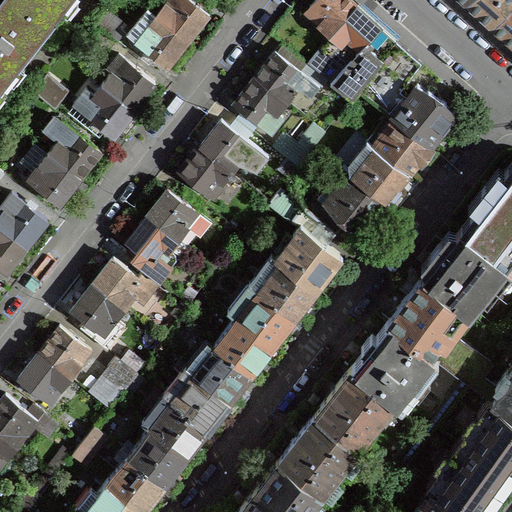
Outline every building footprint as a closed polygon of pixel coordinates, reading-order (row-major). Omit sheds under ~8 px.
[(0,0),(0,78),(3,81),(66,0),(0,0)] [(165,0),(156,12),(188,38),(195,28),(209,11),(194,0),(165,0)] [(329,33),(356,3),(353,0),(313,0),(309,4),(323,16),(317,23),(329,33)] [(476,10),(492,24),(511,1),(511,0),(468,0),(467,1),(476,10)] [(511,1),(492,24),(502,32),(511,41),(511,1)] [(366,42),(381,25),(363,8),(356,3),(329,33),(339,42),(339,44),(335,48),(349,60),(344,65),(321,45),(308,61),(328,77),(352,96),(359,87),(382,57),(366,42)] [(107,8),(96,21),(118,38),(128,25),(107,8)] [(188,38),(156,12),(135,38),(167,64),(176,53),(188,38)] [(397,39),(382,57),(359,87),(395,115),(430,142),(439,132),(455,111),(445,104),(447,102),(434,92),(429,88),(427,89),(417,82),(407,95),(398,88),(420,60),(397,39)] [(321,85),(328,77),(308,61),(307,60),(301,68),(294,63),(295,61),(291,58),(289,59),(275,48),(260,67),(255,75),(287,100),(296,88),(289,83),(292,79),(310,94),(319,83),(321,85)] [(141,98),(155,80),(119,51),(107,66),(111,70),(102,81),(134,107),(141,98)] [(67,89),(46,72),(36,85),(57,101),(67,89)] [(236,115),(253,129),(259,121),(260,120),(272,129),(283,115),(278,111),(287,100),(255,75),(242,90),(234,101),(242,107),(236,115)] [(93,92),(86,86),(74,102),(113,133),(120,124),(134,107),(102,81),(93,92)] [(57,138),(48,150),(80,175),(86,168),(101,149),(57,114),(45,128),(57,138)] [(242,158),(244,160),(256,144),(247,136),(253,129),(236,115),(229,123),(221,117),(208,133),(200,143),(233,169),(242,158)] [(430,142),(395,115),(373,142),(409,170),(418,158),(419,157),(421,159),(423,159),(432,147),(432,145),(429,144),(430,142)] [(277,148),(298,164),(316,142),(325,130),(319,125),(313,120),(297,140),(286,131),(275,146),(277,148)] [(409,170),(373,142),(352,170),(387,197),(388,196),(390,198),(392,198),(401,186),(401,184),(398,183),(403,177),(409,170)] [(233,169),(200,143),(184,164),(180,169),(212,195),(233,169)] [(277,148),(268,159),(289,176),(298,164),(277,148)] [(80,175),(48,150),(27,176),(59,202),(67,192),(80,175)] [(511,161),(460,226),(508,262),(511,255),(511,161)] [(387,197),(352,170),(343,163),(330,179),(329,177),(306,206),(330,225),(336,230),(345,218),(351,223),(352,221),(362,229),(370,219),(375,223),(379,219),(381,216),(376,212),(387,197)] [(154,203),(147,212),(179,237),(188,226),(200,235),(212,220),(167,185),(154,203)] [(330,225),(306,206),(281,187),(271,199),(300,222),(275,255),(279,258),(317,287),(327,274),(342,254),(321,237),(330,225)] [(0,205),(2,207),(0,210),(0,222),(26,244),(33,235),(47,217),(12,189),(0,204),(0,205)] [(144,265),(160,278),(176,257),(175,252),(170,248),(179,237),(147,212),(132,231),(126,238),(133,244),(127,252),(144,265)] [(0,265),(5,270),(12,262),(26,244),(0,222),(0,265)] [(441,238),(435,233),(424,247),(430,252),(428,255),(434,259),(429,265),(422,274),(464,307),(469,311),(482,294),(508,262),(460,226),(447,242),(442,237),(441,238)] [(142,300),(160,278),(144,265),(138,273),(113,254),(98,274),(93,280),(125,306),(134,294),(142,300)] [(279,258),(257,285),(295,315),(303,304),(317,287),(279,258)] [(436,355),(453,333),(456,329),(450,324),(464,307),(422,274),(399,303),(388,317),(436,355)] [(104,332),(125,306),(93,280),(80,296),(72,307),(104,332)] [(281,333),(295,315),(257,285),(236,313),(273,342),(281,333)] [(259,360),(273,342),(236,313),(214,340),(252,370),(259,360)] [(394,397),(402,403),(438,357),(436,355),(388,317),(375,334),(372,331),(361,345),(364,347),(360,353),(352,364),(394,397)] [(45,341),(39,349),(71,374),(91,347),(60,322),(45,341)] [(489,395),(511,411),(511,370),(507,367),(496,383),(483,374),(492,361),(453,333),(436,355),(438,357),(489,395)] [(237,389),(252,370),(214,340),(192,368),(230,397),(237,389)] [(62,386),(71,374),(39,349),(24,367),(18,375),(44,395),(55,381),(61,386),(62,386)] [(117,355),(90,389),(110,404),(116,397),(137,370),(117,355)] [(394,397),(352,364),(325,397),(315,410),(357,443),(394,397)] [(192,368),(171,395),(209,425),(214,418),(230,397),(192,368)] [(0,398),(0,429),(17,443),(34,422),(48,433),(59,420),(35,401),(29,409),(6,391),(0,398)] [(149,423),(187,452),(198,438),(209,425),(171,395),(149,423)] [(426,482),(432,486),(467,511),(475,511),(483,501),(489,506),(511,474),(511,411),(489,395),(477,412),(481,415),(470,430),(466,428),(450,450),(453,453),(442,468),(438,465),(426,482)] [(279,456),(321,489),(357,443),(315,410),(288,444),(279,456)] [(128,450),(165,480),(172,472),(187,452),(149,423),(128,450)] [(8,455),(17,443),(0,429),(0,450),(1,450),(8,455)] [(149,500),(165,480),(128,450),(106,478),(144,507),(149,500)] [(303,511),(321,489),(279,456),(253,489),(243,502),(254,511),(303,511)] [(84,505),(92,511),(139,511),(144,507),(106,478),(84,505)] [(467,511),(432,486),(412,511),(467,511)] [(254,511),(243,502),(235,511),(254,511)]
